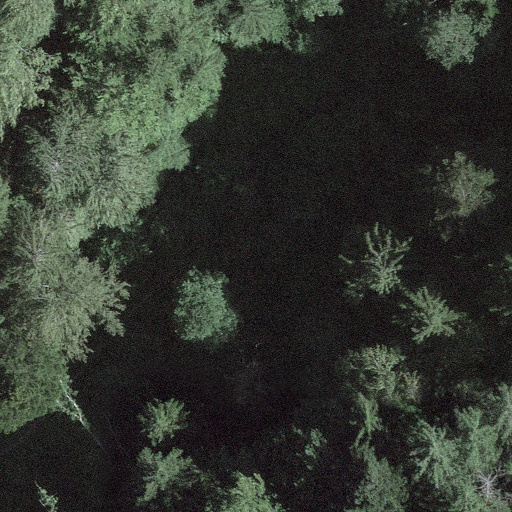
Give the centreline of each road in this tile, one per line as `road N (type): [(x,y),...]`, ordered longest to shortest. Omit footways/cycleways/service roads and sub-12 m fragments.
road 1 (track): [(511,4),(481,30),(435,42),(326,96),(205,223),(44,417),(0,446)]
road 2 (track): [(0,243),(53,0)]
